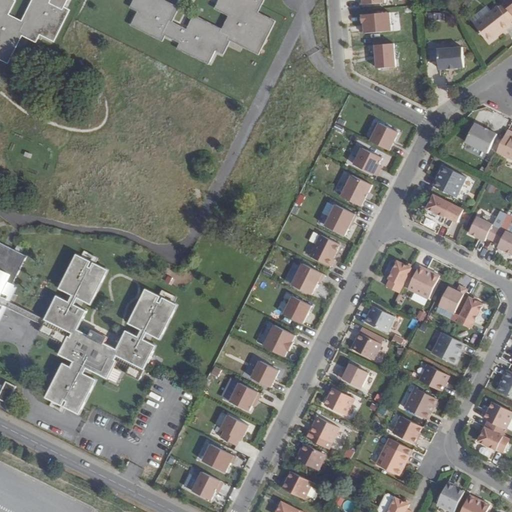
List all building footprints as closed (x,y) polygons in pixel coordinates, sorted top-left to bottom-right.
[(55,0),(53,4),(45,0),(37,0),(25,25),(6,15),(13,1),(9,0),(0,0),(0,54),(8,58),(22,30),(36,37),(40,29),(54,36),(67,11),(60,8),(64,0),(55,0)] [(223,0),(220,8),(233,15),(223,34),(196,20),(189,34),(168,24),(175,9),(156,0),(137,0),(135,6),(143,10),(135,24),(161,37),(164,30),(185,41),(181,48),(207,60),(214,46),(222,50),(229,36),(258,51),(271,24),(256,16),(254,21),(249,18),(256,5),(259,7),(262,0),(223,0)] [(511,0),(501,0),(502,1),(511,14),(511,0)] [(511,14),(502,1),(474,23),(487,40),(503,28),(504,29),(511,23),(510,20),(511,18),(511,14)] [(365,22),(365,33),(392,31),(390,12),(362,15),(363,22),(365,22)] [(378,68),(396,67),(394,43),(373,45),(373,54),(376,53),(378,68)] [(429,50),(430,61),(439,61),(439,69),(464,67),(463,47),(429,50)] [(476,122),(466,142),(488,153),(497,133),(476,122)] [(371,141),(390,150),(399,132),(380,123),(371,141)] [(511,136),(506,133),(497,151),(511,158),(511,136)] [(363,148),(354,165),(377,176),(381,169),(378,167),(379,165),(383,158),(363,148)] [(437,179),(434,186),(457,198),(467,178),(444,166),(441,172),(443,173),(439,180),(437,179)] [(352,175),(342,196),(362,206),(366,198),(365,198),(368,191),(369,192),(372,185),(352,175)] [(296,203),(301,206),(305,197),(301,195),(296,203)] [(459,207),(435,195),(434,196),(431,201),(428,209),(446,218),(446,217),(458,222),(465,210),(459,207)] [(326,225),(345,235),(352,222),(353,222),(357,215),(336,204),(326,225)] [(511,215),(508,214),(500,228),(506,231),(511,217),(511,215)] [(478,217),(470,233),(486,241),(487,238),(494,241),(500,228),(478,217)] [(500,228),(494,241),(500,244),(499,248),(511,254),(511,234),(506,231),(500,228)] [(321,235),(311,256),(332,266),(335,259),(333,258),(340,244),(321,235)] [(6,298),(28,256),(0,241),(0,310),(3,305),(43,325),(40,331),(65,344),(61,354),(75,361),(72,366),(65,363),(47,397),(64,406),(67,400),(69,401),(66,407),(81,415),(99,380),(86,373),(88,368),(109,378),(118,361),(119,360),(116,359),(118,355),(132,363),(130,368),(127,372),(141,379),(158,345),(146,339),(149,333),(162,340),(180,305),(164,297),(162,302),(160,301),(162,296),(147,289),(130,323),(143,330),(140,336),(127,330),(118,349),(107,343),(110,337),(94,329),(91,335),(79,329),(88,311),(76,304),(79,298),(93,305),(110,270),(95,263),(92,268),(90,267),(93,261),(78,254),(60,288),(74,295),(70,301),(58,295),(46,319),(6,298)] [(391,280),(387,287),(400,293),(413,268),(411,267),(406,265),(399,261),(389,279),(391,280)] [(292,284),(312,294),(318,281),(321,282),(325,274),(303,263),(292,284)] [(421,265),(409,289),(429,299),(441,276),(434,272),(433,274),(427,271),(428,269),(421,265)] [(450,287),(440,306),(455,313),(468,289),(461,286),(458,291),(450,287)] [(284,314),(303,323),(312,305),(293,296),(284,314)] [(471,297),(458,322),(471,328),(474,322),(475,322),(485,304),(477,300),(472,298),(471,297)] [(374,306),(366,322),(388,333),(396,317),(374,306)] [(419,309),(415,318),(422,321),(426,313),(419,309)] [(275,325),(265,346),(285,356),(289,350),(290,350),(294,342),(293,342),(296,335),(275,325)] [(360,333),(353,349),(375,360),(383,344),(360,333)] [(443,333),(433,353),(456,365),(460,358),(458,357),(461,351),(463,352),(466,345),(443,333)] [(118,361),(130,368),(132,363),(118,355),(116,359),(119,360),(118,361)] [(252,378),(271,387),(280,370),(260,361),(252,378)] [(342,370),(339,377),(362,388),(370,373),(351,364),(347,372),(342,370)] [(428,365),(420,380),(443,392),(451,376),(428,365)] [(511,372),(508,370),(498,391),(511,397),(511,372)] [(0,399),(8,404),(17,386),(7,381),(0,394),(0,399)] [(230,400),(250,410),(255,399),(258,400),(261,393),(240,382),(230,400)] [(331,395),(326,405),(347,416),(356,399),(333,388),(330,395),(331,395)] [(439,399),(416,388),(405,408),(429,420),(432,413),(430,412),(434,405),(435,406),(439,399)] [(488,411),(484,418),(507,430),(511,419),(511,411),(494,402),(489,412),(488,411)] [(250,425),(229,415),(222,430),(225,431),(221,438),(237,445),(240,439),(242,440),(250,425)] [(419,437),(424,427),(402,416),(394,433),(416,444),(420,437),(419,437)] [(318,417),(308,438),(330,449),(341,428),(318,417)] [(483,434),(479,441),(497,450),(497,449),(504,452),(510,440),(486,427),(485,429),(483,434)] [(413,450),(390,438),(377,464),(401,475),(404,469),(402,468),(406,461),(407,462),(413,450)] [(204,461),(226,472),(231,462),(234,463),(237,457),(212,444),(204,461)] [(305,444),(297,459),(319,471),(327,455),(305,444)] [(358,477),(360,468),(353,466),(350,475),(358,477)] [(286,481),(283,488),(306,499),(314,482),(292,471),(287,481),(286,481)] [(222,481),(204,472),(194,491),(212,500),(222,481)] [(448,482),(437,505),(452,511),(453,511),(464,491),(454,486),(455,485),(448,482)] [(378,511),(380,511),(388,511),(396,497),(389,494),(387,495),(378,511)] [(471,495),(462,511),(487,511),(491,505),(484,502),(484,504),(477,500),(478,499),(471,495)] [(396,497),(388,511),(412,511),(407,510),(410,504),(408,504),(404,501),(396,497)] [(280,508),(277,511),(303,511),(283,502),(282,503),(280,508)]
